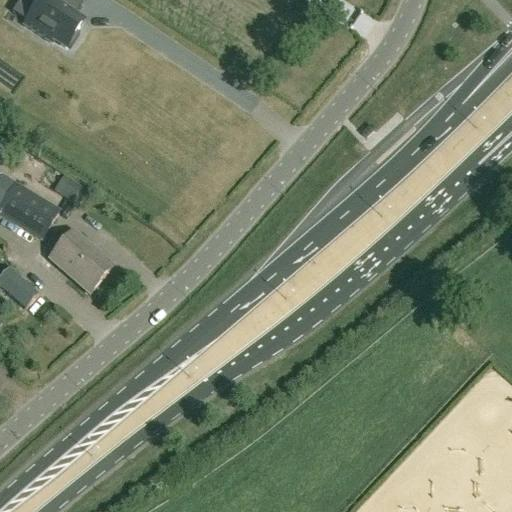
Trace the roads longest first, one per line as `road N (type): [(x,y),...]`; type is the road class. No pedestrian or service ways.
road 1 (unclassified): [(0,442),(197,269),(384,59),(416,0)]
road 2 (primary): [(458,110),(0,502)]
road 3 (primary): [(47,511),(372,256),(483,151)]
